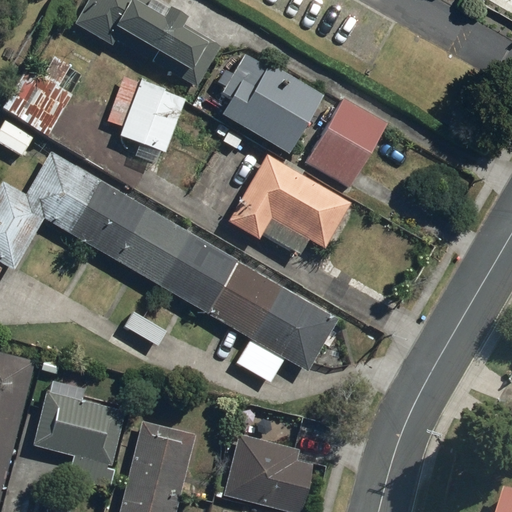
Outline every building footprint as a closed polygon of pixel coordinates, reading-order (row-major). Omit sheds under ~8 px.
[(167,0),(87,0),(79,12),(67,31),(104,55),(116,36),(195,87),(223,43),(187,20),(190,15),(167,0)] [(218,82),(226,86),(221,93),(231,99),(223,113),(289,153),(322,98),(325,93),(269,59),(266,65),(246,52),(236,70),(228,65),(218,82)] [(186,97),(140,80),(124,74),(107,121),(123,127),(116,147),(162,164),(186,97)] [(391,121),(342,95),(306,162),(355,189),(391,121)] [(37,134),(4,116),(0,123),(0,145),(23,159),(37,134)] [(0,183),(0,276),(6,267),(18,274),(50,219),(250,338),(236,361),(273,383),(286,360),(308,373),(340,319),(52,147),(27,189),(5,176),(0,183)] [(303,255),(311,240),(327,249),(354,203),(268,153),(241,199),(228,222),(261,241),(266,233),(303,255)] [(0,510),(2,511),(32,385),(38,359),(0,349),(0,510)] [(33,444),(77,455),(72,477),(107,486),(115,453),(126,410),(46,390),(33,444)] [(120,511),(179,511),(200,432),(143,418),(120,511)] [(312,464),(294,459),(297,446),(241,432),(225,494),(282,508),(284,498),(303,503),(312,464)]
